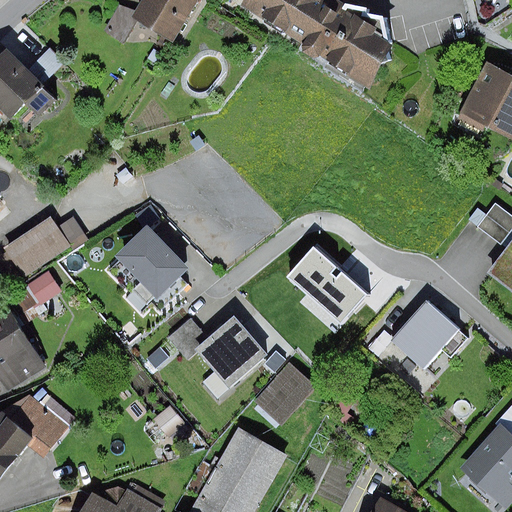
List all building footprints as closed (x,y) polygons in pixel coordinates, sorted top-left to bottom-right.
[(198,0),(142,0),(135,11),(131,18),(137,21),(172,43),(198,0)] [(244,0),(241,6),(302,44),(303,53),(313,59),(320,57),(370,90),(382,65),(392,61),(389,53),(392,45),(387,18),(366,14),(367,8),(344,5),(336,0),(244,0)] [(124,45),(137,21),(131,18),(135,11),(119,5),(104,32),(124,45)] [(7,49),(0,55),(0,110),(4,115),(9,120),(27,103),(39,116),(55,101),(42,88),(44,86),(43,85),(28,71),(7,49)] [(50,50),(41,59),(55,73),(64,64),(50,50)] [(55,73),(41,59),(28,71),(43,85),(55,73)] [(511,76),(485,63),(459,112),(511,140),(511,76)] [(511,231),(511,215),(495,203),(477,228),(501,246),(511,231)] [(151,205),(135,216),(143,228),(159,218),(151,205)] [(60,224),(14,250),(26,272),(73,246),(60,224)] [(190,270),(146,227),(116,257),(119,261),(110,270),(148,308),(153,303),(162,313),(189,285),(182,278),(190,270)] [(511,241),(511,231),(501,246),(506,249),(511,241)] [(511,241),(506,249),(488,274),(511,292),(511,241)] [(337,315),(364,287),(320,244),(292,271),(337,315)] [(49,273),(28,286),(41,306),(62,292),(49,273)] [(41,306),(28,286),(5,301),(9,308),(21,327),(45,312),(41,306)] [(394,338),(391,342),(423,370),(459,329),(427,301),(394,338)] [(9,308),(0,313),(0,379),(8,392),(47,369),(21,327),(9,308)] [(267,355),(233,316),(207,338),(191,319),(169,338),(188,362),(197,354),(229,389),(267,355)] [(391,342),(394,338),(384,331),(368,350),(378,358),(391,342)] [(177,351),(168,341),(146,359),(155,370),(177,351)] [(286,361),(275,352),(264,365),(274,374),(286,361)] [(289,364),(254,403),(281,427),(316,388),(289,364)] [(2,413),(35,440),(30,446),(44,458),(69,428),(29,395),(2,413)] [(500,425),(511,435),(511,405),(498,422),(500,425)] [(186,425),(170,406),(152,420),(168,440),(170,438),(177,446),(192,435),(185,426),(186,425)] [(0,480),(30,446),(35,440),(2,413),(0,413),(0,480)] [(511,435),(500,425),(460,470),(506,511),(511,504),(511,435)] [(256,511),(288,456),(239,429),(192,511),(256,511)] [(118,487),(92,493),(82,511),(160,511),(162,508),(128,490),(118,487)] [(401,511),(380,500),(372,511),(401,511)]
